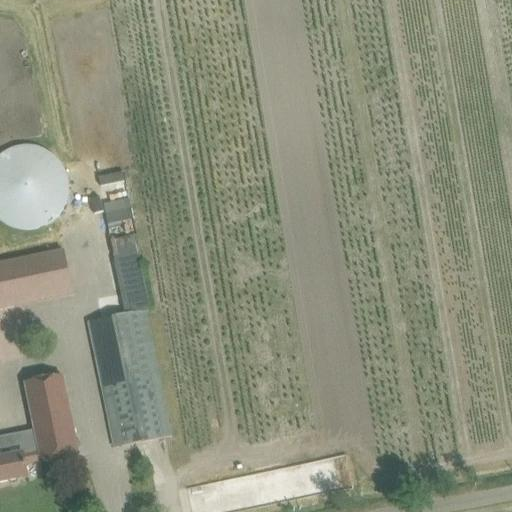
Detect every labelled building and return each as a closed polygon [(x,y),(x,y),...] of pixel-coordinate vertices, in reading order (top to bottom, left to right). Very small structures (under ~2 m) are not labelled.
[(0,220),(3,223),(6,225),(9,227),(13,228),(16,229),(20,230),(23,230),(27,230),(31,230),(34,230),(38,229),(42,228),(45,226),(48,225),(51,223),(54,220),(57,218),(60,215),(62,212),(64,209),(65,206),(67,202),(68,199),(69,195),(69,191),(69,188),(69,184),(68,180),(68,177),(66,173),(65,170),(63,167),(61,164),(59,161),(56,158),(54,156),(51,153),(48,151),(44,150),(41,148),(38,147),(34,147),(30,146),(27,146),(23,146),(19,147),(16,147),(12,149),(9,150),(6,152),(2,154),(0,155),(0,220)] [(130,199),(105,204),(107,213),(132,208),(130,199)] [(0,264),(0,309),(73,294),(64,251),(0,264)] [(91,323),(112,428),(116,448),(172,437),(147,311),(91,323)] [(40,450),(0,458),(0,483),(29,477),(26,466),(80,455),(64,376),(26,383),(40,450)]
